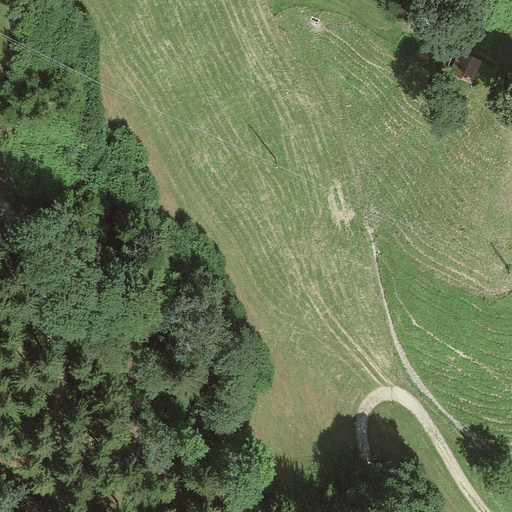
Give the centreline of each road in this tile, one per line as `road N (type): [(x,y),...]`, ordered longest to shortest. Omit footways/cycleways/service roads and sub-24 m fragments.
road 1 (track): [(0,197),(55,332),(54,454),(66,511)]
road 2 (track): [(377,511),(362,418),(372,398),(391,393),(411,403),(483,511)]
